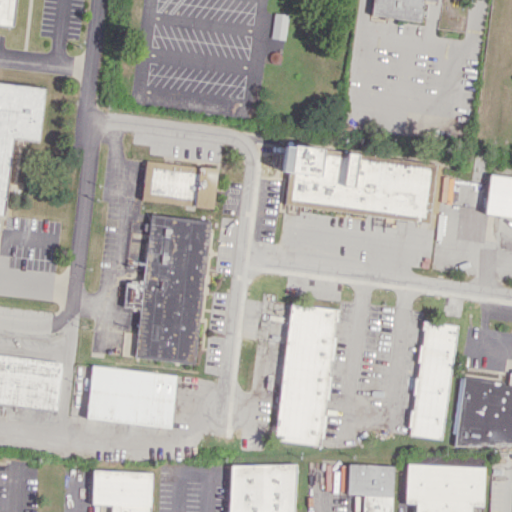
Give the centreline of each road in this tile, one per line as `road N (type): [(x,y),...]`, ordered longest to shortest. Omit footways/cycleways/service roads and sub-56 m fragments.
road 1 (residential): [(224,407),(251,182),(245,149),(228,138),(86,120)]
road 2 (residential): [(511,296),(244,259)]
road 3 (residential): [(86,120),(90,152),(71,305),(46,327),(0,321)]
road 4 (residential): [(99,0),(86,120)]
